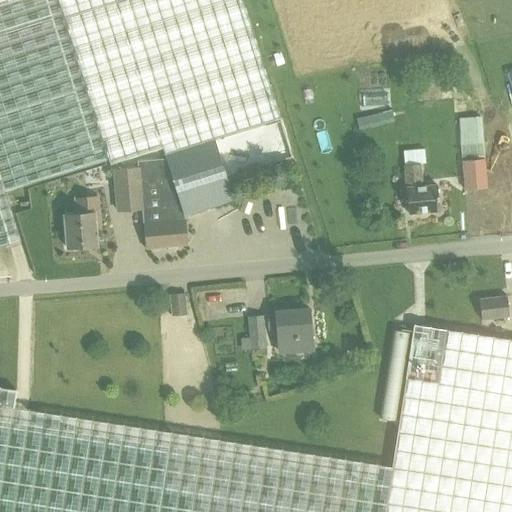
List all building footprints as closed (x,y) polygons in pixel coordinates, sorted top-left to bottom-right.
[(0,0),(0,248),(22,242),(6,192),(109,160),(110,164),(163,148),(166,155),(167,158),(138,161),(138,167),(113,169),(117,212),(143,210),(146,249),(188,246),(186,214),(234,199),(215,139),(281,119),(244,0),(0,0)] [(465,190),(489,188),(486,158),(482,116),(460,117),(462,161),(465,190)] [(409,213),(440,211),(438,185),(423,187),(421,164),(406,165),(409,213)] [(96,229),(101,228),(98,196),(75,198),(77,214),(65,215),(68,248),(98,246),(96,229)] [(262,257),(262,241),(240,241),(240,257),(262,257)] [(186,292),(170,294),(172,315),(188,313),(186,292)] [(480,297),(482,319),(510,317),(507,295),(480,297)] [(279,354),(315,351),(311,307),(266,311),(268,330),(277,329),(279,354)] [(267,348),(265,314),(248,316),(249,337),(241,337),(242,349),(267,348)] [(392,466),(15,408),(17,390),(0,387),(0,511),(511,511),(511,339),(414,324),(392,466)]
